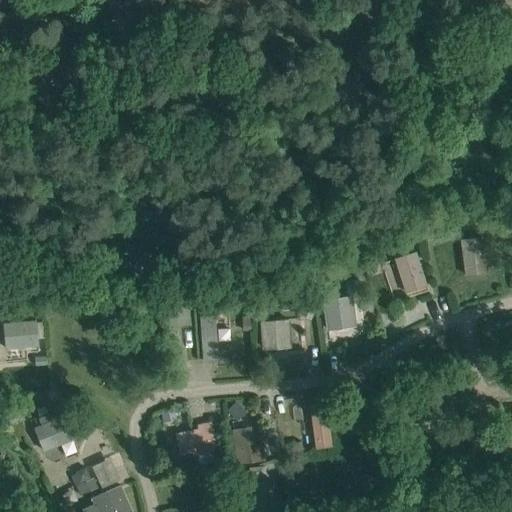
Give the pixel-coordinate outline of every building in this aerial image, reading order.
[(511,0),(498,0),(496,12),(511,14),(511,0)] [(49,53),(24,93),(70,119),(82,100),(62,88),(74,69),(49,53)] [(210,82),(203,80),(197,97),(226,107),(234,80),(213,73),(210,82)] [(357,86),(347,79),(329,81),(333,111),(360,107),(357,86)] [(125,117),(125,125),(144,125),(143,94),(115,95),(115,117),(125,117)] [(164,185),(158,201),(174,207),(165,230),(182,236),(196,196),(164,185)] [(17,186),(8,213),(36,223),(45,196),(17,186)] [(461,240),(465,275),(487,272),(483,237),(461,240)] [(428,286),(416,251),(394,259),(406,293),(428,286)] [(328,329),(356,325),(352,297),(324,301),(328,329)] [(382,306),(386,330),(426,325),(423,300),(382,306)] [(89,309),(92,341),(90,341),(91,358),(123,354),(118,306),(89,309)] [(170,325),(191,324),(190,306),(169,307),(170,325)] [(221,359),(220,310),(201,310),(202,359),(221,359)] [(36,320),(4,323),(6,348),(38,346),(36,320)] [(289,320),(260,321),(263,349),(291,347),(289,320)] [(315,448),(333,447),(330,401),(312,402),(315,448)] [(392,408),(395,427),(393,427),(394,438),(408,436),(407,432),(445,427),(443,408),(402,414),(401,407),(392,408)] [(175,431),(182,458),(220,448),(213,421),(175,431)] [(263,439),(265,438),(263,425),(232,429),(237,464),(266,460),(263,439)] [(500,474),(495,435),(466,439),(470,478),(500,474)] [(120,454),(93,462),(101,486),(127,478),(120,454)] [(354,475),(356,489),(380,485),(382,500),(395,498),(396,507),(406,504),(399,468),(354,475)] [(268,511),(265,481),(239,485),(243,511),(268,511)] [(133,511),(121,483),(92,495),(99,511),(133,511)]
